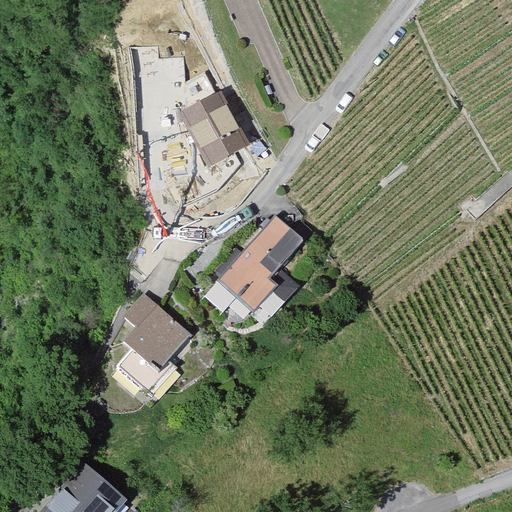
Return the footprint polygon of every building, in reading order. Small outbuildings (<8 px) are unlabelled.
[(165,34),(176,52),(199,42),(191,27),(165,34)] [(212,76),(172,95),(211,176),(252,156),(212,76)] [(305,248),(276,225),(226,289),(256,312),(305,248)] [(187,344),(146,306),(131,323),(144,335),(129,350),(138,358),(125,373),(144,391),(187,344)] [(123,511),(126,509),(75,464),(61,480),(72,490),(52,511),(123,511)]
